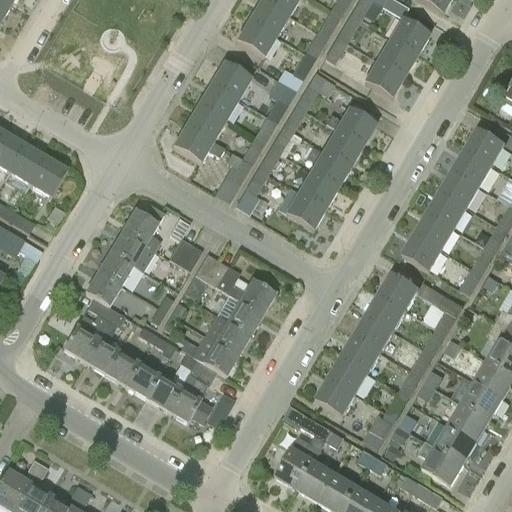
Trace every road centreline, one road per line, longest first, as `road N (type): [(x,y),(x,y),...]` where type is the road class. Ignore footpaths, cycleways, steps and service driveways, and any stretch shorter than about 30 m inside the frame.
road 1 (residential): [(344,292),(511,11)]
road 2 (residential): [(344,292),(127,167)]
road 3 (residential): [(221,502),(344,292)]
road 4 (residential): [(127,167),(7,361)]
road 5 (residential): [(221,502),(36,401)]
road 6 (residential): [(227,0),(127,167)]
road 7 (residential): [(127,167),(0,93)]
